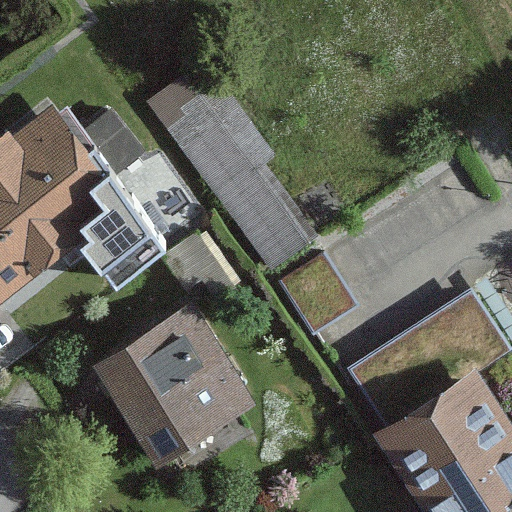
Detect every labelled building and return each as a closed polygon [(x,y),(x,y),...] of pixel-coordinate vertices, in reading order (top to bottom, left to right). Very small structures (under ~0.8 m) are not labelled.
[(151,92),(270,263),(322,227),(203,55),(151,92)] [(0,294),(123,200),(48,103),(9,132),(3,124),(0,125),(0,294)] [(314,326),(359,299),(326,245),(281,273),(314,326)] [(151,458),(248,397),(187,300),(90,362),(151,458)] [(417,511),(511,511),(511,434),(465,366),(364,433),(417,511)]
